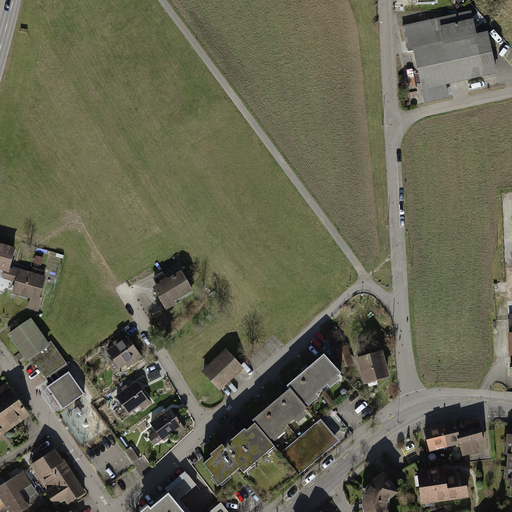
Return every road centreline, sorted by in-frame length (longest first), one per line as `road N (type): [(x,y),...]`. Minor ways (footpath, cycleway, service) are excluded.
road 1 (residential): [(117,511),(359,288),(403,312)]
road 2 (track): [(366,288),(365,274),(162,0)]
road 3 (residential): [(393,124),(403,312)]
road 4 (residential): [(107,511),(0,357)]
road 5 (residential): [(386,0),(393,124)]
road 6 (residential): [(393,124),(511,94)]
